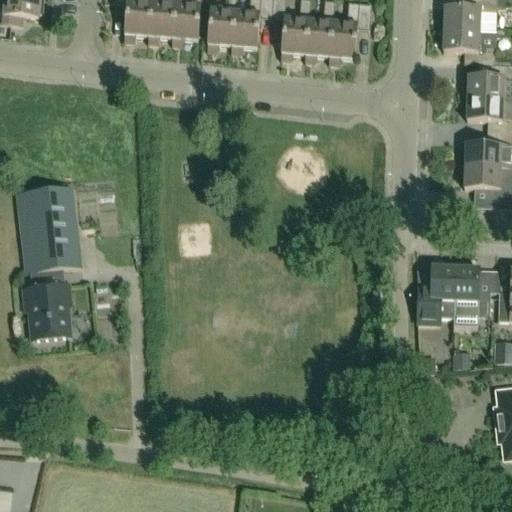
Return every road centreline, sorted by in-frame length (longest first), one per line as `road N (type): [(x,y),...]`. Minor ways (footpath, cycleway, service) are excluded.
road 1 (residential): [(391,500),(315,480),(0,440)]
road 2 (residential): [(84,72),(409,110)]
road 3 (residential): [(391,500),(402,462),(406,244),(415,220)]
